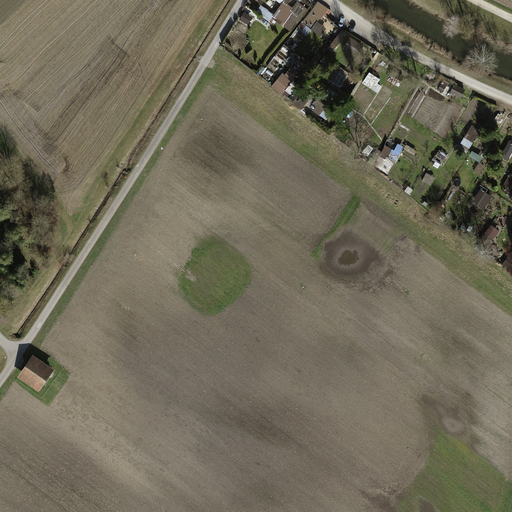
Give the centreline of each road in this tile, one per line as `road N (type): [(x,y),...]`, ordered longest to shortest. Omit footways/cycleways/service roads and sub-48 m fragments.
road 1 (track): [(0,381),(242,0)]
road 2 (track): [(511,99),(423,60),(329,0)]
